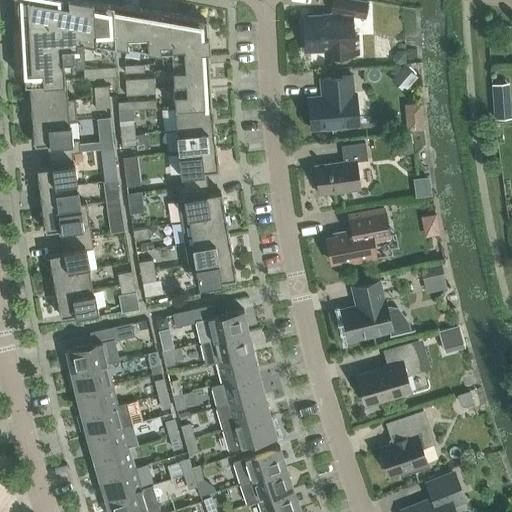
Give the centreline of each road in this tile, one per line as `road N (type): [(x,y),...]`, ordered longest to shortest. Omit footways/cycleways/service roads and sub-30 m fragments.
road 1 (residential): [(364,511),(335,445),(296,300),(268,109),(264,3),(248,0)]
road 2 (residential): [(52,511),(0,317)]
